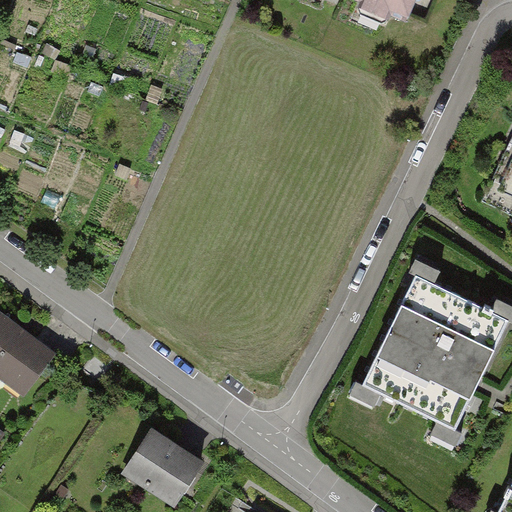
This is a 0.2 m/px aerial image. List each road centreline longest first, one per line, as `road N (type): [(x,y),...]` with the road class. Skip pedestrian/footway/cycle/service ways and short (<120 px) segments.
road 1 (residential): [(280,449),(411,200),(488,31),(511,11)]
road 2 (residential): [(0,243),(280,449)]
